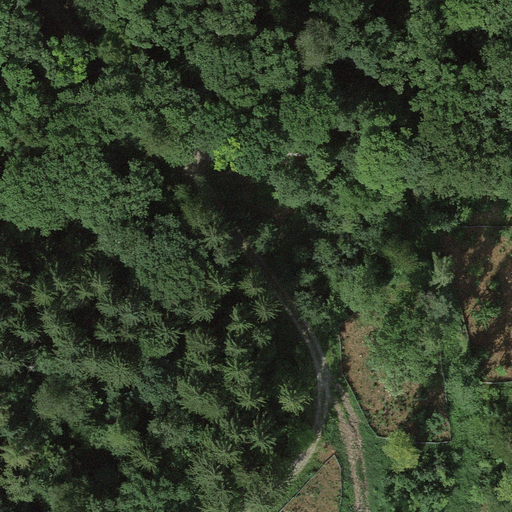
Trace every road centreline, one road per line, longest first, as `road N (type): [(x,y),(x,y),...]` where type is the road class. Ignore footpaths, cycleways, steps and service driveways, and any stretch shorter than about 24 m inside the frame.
road 1 (track): [(46,0),(89,55),(196,159),(203,192),(302,321),(317,353),(325,408),(318,436),(254,511)]
road 2 (track): [(511,180),(259,151),(223,149),(196,159)]
